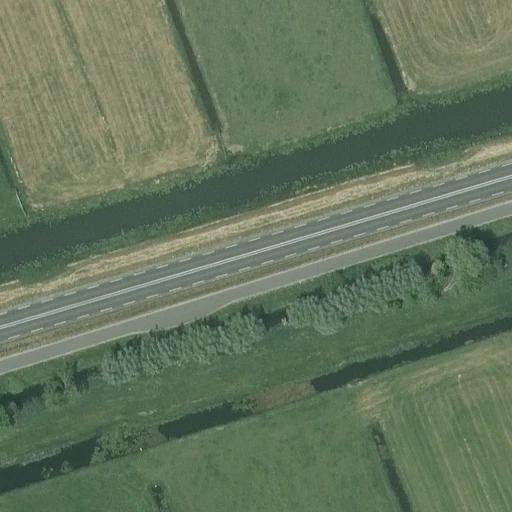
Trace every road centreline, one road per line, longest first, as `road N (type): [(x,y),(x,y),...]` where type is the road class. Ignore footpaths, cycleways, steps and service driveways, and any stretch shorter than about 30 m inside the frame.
road 1 (unclassified): [(0,353),(511,195)]
road 2 (primary): [(0,320),(511,165)]
